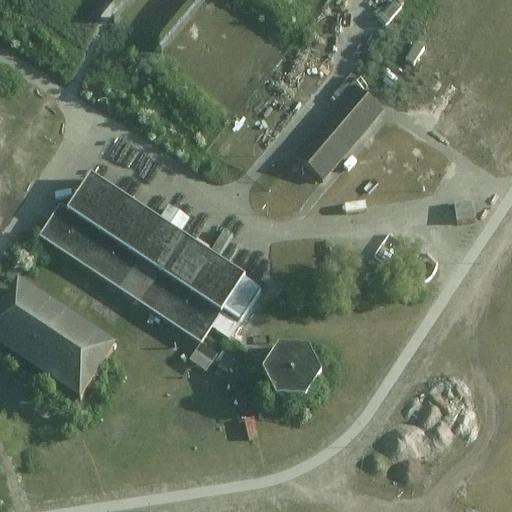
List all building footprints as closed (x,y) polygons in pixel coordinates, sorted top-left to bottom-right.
[(167,50),(213,0),(182,0),(150,35),(167,50)] [(383,115),(353,90),(294,160),(324,185),(383,115)] [(224,312),(225,310),(247,278),(248,276),(203,247),(182,232),(160,218),(122,192),(94,174),(70,209),(63,205),(59,211),(42,236),(203,343),(224,312)] [(462,203),(465,221),(480,219),(478,201),(462,203)] [(191,219),(170,205),(160,218),(182,232),(191,219)] [(263,289),(247,278),(225,310),(242,321),(263,289)] [(117,345),(21,283),(0,315),(0,343),(34,365),(83,397),(117,345)] [(311,352),(282,351),(267,376),(280,401),(310,402),(325,378),(311,352)]
